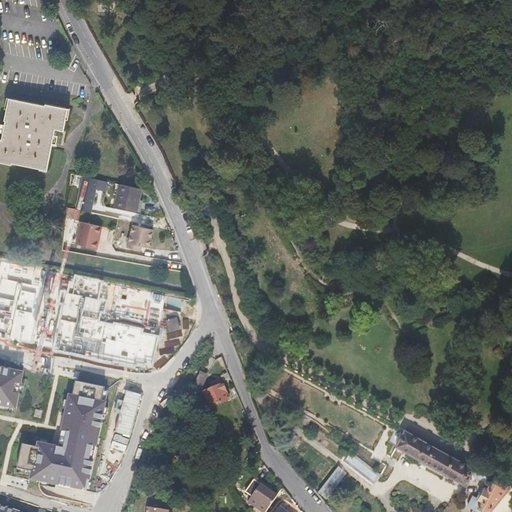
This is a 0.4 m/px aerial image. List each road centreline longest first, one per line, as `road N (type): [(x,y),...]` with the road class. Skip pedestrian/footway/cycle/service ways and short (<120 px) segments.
road 1 (residential): [(212,314),(162,181),(63,0)]
road 2 (residential): [(319,511),(261,444),(212,314)]
road 3 (unknown): [(0,257),(205,300)]
road 4 (unclassified): [(157,382),(0,349)]
